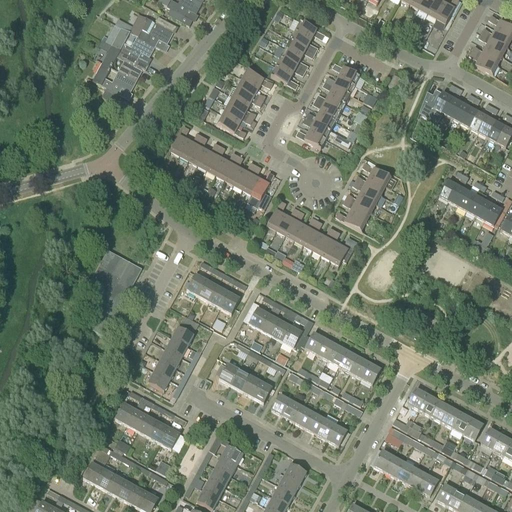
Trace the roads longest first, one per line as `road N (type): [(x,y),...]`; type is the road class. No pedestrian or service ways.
road 1 (unclassified): [(413,358),(189,236)]
road 2 (residential): [(340,197),(266,148),(333,43)]
road 3 (residential): [(104,163),(241,0)]
road 4 (residential): [(347,479),(184,392)]
road 5 (residential): [(347,479),(413,358)]
road 6 (residential): [(126,345),(189,236)]
